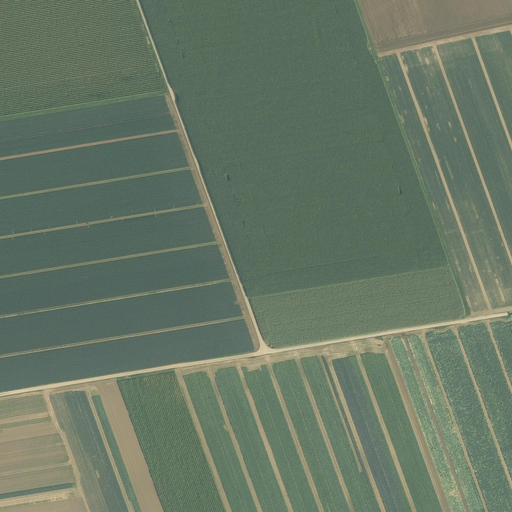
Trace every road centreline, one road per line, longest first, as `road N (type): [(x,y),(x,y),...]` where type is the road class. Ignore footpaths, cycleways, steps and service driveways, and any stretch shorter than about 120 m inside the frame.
road 1 (track): [(0,394),(511,313)]
road 2 (track): [(137,0),(265,352)]
road 3 (track): [(472,319),(356,0)]
road 4 (track): [(0,119),(170,92)]
